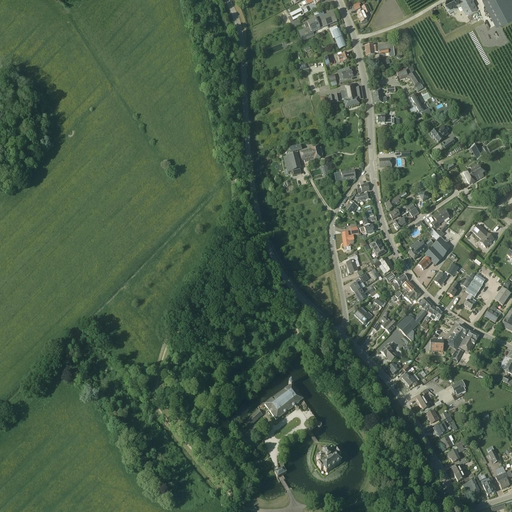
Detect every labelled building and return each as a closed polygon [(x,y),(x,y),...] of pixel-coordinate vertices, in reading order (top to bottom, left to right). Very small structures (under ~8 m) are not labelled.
[(460,4),(465,14),(477,8),(473,0),(452,0),(446,3),(449,10),(450,13),(454,11),(452,8),(458,6),(458,5),(460,4)] [(511,16),(511,0),(482,0),(496,26),(511,16)] [(363,11),(357,14),(360,23),(361,23),(362,25),(367,23),(366,21),(367,20),(365,15),(370,12),(366,5),(361,7),(363,11)] [(303,16),(300,9),(290,14),(293,21),(303,16)] [(478,10),(467,14),(470,22),(481,18),(478,10)] [(319,11),(313,14),(314,17),(315,19),(319,29),(337,22),(333,12),(321,17),(320,15),(319,11)] [(301,31),(298,32),(303,42),(314,37),(313,34),(312,32),(319,29),(315,19),(313,20),(307,23),(308,24),(309,28),(301,31)] [(336,26),(329,29),(332,38),(334,37),(339,50),(347,47),(341,32),(339,33),(336,26)] [(373,46),(365,47),(366,57),(374,56),(374,53),(379,53),(379,55),(388,54),(389,57),(394,56),(393,44),(377,46),(377,47),(373,47),(373,46)] [(349,61),(347,53),(337,57),(339,63),(343,62),(343,63),(349,61)] [(333,64),(330,56),(324,59),(326,66),(333,64)] [(307,69),(305,63),(297,66),(297,67),(298,71),(307,69)] [(411,73),(409,68),(403,70),(404,71),(397,73),(399,81),(406,79),(410,80),(415,88),(418,93),(423,89),(413,73),(411,73)] [(337,72),(340,81),(353,77),(353,76),(354,76),(354,75),(354,73),(353,73),(352,73),(351,71),(350,71),(349,69),(337,72)] [(337,86),(334,76),(329,77),(331,88),(337,86)] [(359,106),(358,102),(363,101),(360,89),(352,90),(340,93),(342,101),(343,101),(345,109),(359,106)] [(383,103),(387,103),(386,99),(383,99),(382,93),(373,94),(374,104),(383,103)] [(329,105),(341,103),(340,95),(328,97),(329,105)] [(415,96),(411,98),(419,113),(423,111),(415,96)] [(452,105),(438,111),(440,116),(454,110),(452,105)] [(392,127),(400,126),(399,120),(391,120),(391,117),(388,117),(385,117),(377,118),(377,124),(385,124),(387,124),(387,127),(392,127)] [(443,139),(448,135),(442,127),(437,131),(436,130),(430,134),(438,144),(443,140),(443,139)] [(455,144),(452,140),(442,147),(445,151),(455,144)] [(484,157),(477,145),(471,149),(477,161),(484,157)] [(317,147),(302,151),(305,163),(320,159),(317,147)] [(293,177),(301,174),(300,170),(301,170),(297,154),(284,157),(287,173),(292,172),(293,177)] [(401,160),(401,158),(395,158),(396,167),(402,167),(402,165),(404,165),(404,160),(401,160)] [(380,169),(392,168),(391,159),(379,159),(380,169)] [(483,177),(477,166),(468,170),(469,171),(463,174),(469,185),(483,177)] [(354,171),(352,172),(341,174),(342,182),(355,180),(354,171)] [(362,193),(367,192),(369,192),(367,184),(363,185),(363,183),(359,183),(360,186),(361,189),(357,190),(358,195),(362,194),(362,193)] [(426,193),(419,197),(423,202),(430,197),(427,192),(426,193)] [(358,204),(370,201),(369,194),(366,195),(366,193),(356,196),(358,204)] [(401,203),(400,201),(406,197),(404,193),(385,205),(388,211),(401,203)] [(351,216),(358,207),(351,202),(344,210),(351,216)] [(401,218),(406,215),(404,212),(403,213),(402,211),(401,211),(399,208),(396,210),(389,215),(392,221),(400,216),(401,218)] [(415,209),(410,212),(409,213),(412,218),(419,215),(415,209)] [(439,226),(439,225),(449,218),(444,211),(434,218),(436,222),(432,224),(435,229),(439,226)] [(364,227),(370,225),(370,224),(376,222),(375,216),(368,218),(368,217),(367,217),(362,218),(364,225),(364,227)] [(406,224),(402,219),(397,222),(393,225),(397,231),(401,228),(401,227),(406,224)] [(412,231),(424,226),(422,222),(410,228),(412,231)] [(358,234),(358,231),(355,225),(355,224),(352,225),(352,226),(350,226),(350,229),(352,236),(358,234)] [(374,232),(372,225),(359,229),(360,234),(366,232),(367,235),(374,232)] [(438,235),(440,237),(448,227),(445,225),(440,232),(439,233),(438,231),(436,232),(438,235)] [(494,240),(478,226),(472,233),(483,243),(481,245),(486,249),(494,240)] [(437,241),(440,237),(438,235),(436,232),(435,233),(432,237),(433,238),(430,242),(426,245),(424,242),(422,243),(419,244),(418,242),(410,248),(412,251),(408,254),(414,261),(425,251),(433,245),(437,241)] [(344,252),(350,251),(350,247),(349,241),(353,241),(353,237),(348,237),(348,233),(342,233),(343,237),(342,237),(344,248),(344,252)] [(423,261),(418,266),(423,271),(428,266),(426,263),(428,260),(435,267),(443,260),(450,249),(441,239),(431,248),(432,249),(424,256),(427,258),(423,261)] [(380,245),(379,242),(378,241),(370,246),(377,259),(386,253),(383,249),(380,245)] [(349,262),(346,263),(348,271),(347,271),(348,274),(349,274),(350,275),(358,272),(357,268),(360,267),(357,260),(358,260),(356,255),(357,255),(357,252),(348,258),(349,262)] [(389,264),(390,264),(388,261),(387,262),(385,258),(379,262),(381,265),(386,274),(393,270),(389,264)] [(458,269),(452,265),(446,274),(453,278),(458,269)] [(434,282),(440,287),(448,276),(445,274),(443,276),(440,274),(434,282)] [(355,294),(361,290),(358,286),(369,280),(366,275),(359,279),(361,281),(357,284),(352,287),(350,288),(352,290),(353,292),(354,292),(355,294)] [(400,288),(399,287),(407,282),(408,281),(404,276),(403,275),(395,281),(396,284),(392,287),(395,292),(400,288)] [(482,286),(485,281),(477,275),(473,281),(469,287),(465,293),(469,295),(466,300),(467,301),(464,306),(470,310),(471,311),(474,305),(471,303),(478,293),(482,286)] [(460,285),(462,286),(467,290),(473,280),(468,277),(465,281),(463,280),(460,285)] [(402,287),(409,294),(410,295),(415,290),(407,283),(402,287)] [(457,285),(454,284),(447,294),(453,298),(456,293),(453,291),(457,285)] [(502,307),(511,295),(502,289),(494,301),(502,307)] [(369,296),(368,293),(367,292),(364,295),(361,290),(355,294),(360,303),(366,299),(366,298),(368,297),(369,296)] [(410,295),(409,294),(404,298),(411,305),(415,300),(420,295),(415,290),(410,295)] [(381,308),(384,303),(378,298),(374,303),(381,308)] [(418,306),(423,311),(414,322),(417,326),(424,317),(432,307),(424,299),(418,306)] [(490,310),(489,310),(485,317),(495,324),(499,317),(494,314),(496,310),(492,307),(490,310)] [(430,318),(436,310),(433,308),(427,315),(430,318)] [(370,319),(372,317),(368,313),(366,315),(360,309),(354,316),(363,325),(369,319),(370,319)] [(430,318),(434,321),(440,313),(436,310),(430,318)] [(511,312),(509,311),(501,327),(511,333),(511,312)] [(443,315),(440,313),(434,321),(433,321),(435,323),(437,321),(438,322),(443,315)] [(418,326),(417,326),(414,322),(408,316),(396,328),(413,345),(414,333),(412,332),(418,326)] [(381,327),(384,330),(390,323),(384,318),(381,321),(384,324),(381,327)] [(392,322),(390,323),(384,330),(389,334),(397,326),(392,322)] [(468,332),(459,326),(448,342),(457,348),(468,332)] [(478,338),(469,333),(467,339),(465,338),(461,346),(471,351),(478,338)] [(443,353),(443,341),(430,341),(430,352),(443,353)] [(387,347),(381,353),(386,358),(386,357),(391,362),(396,357),(391,352),(392,352),(387,347)] [(463,353),(458,350),(451,361),(457,364),(463,353)] [(502,370),(508,374),(511,369),(511,367),(511,353),(508,359),(505,358),(501,365),(504,367),(502,370)] [(399,370),(401,368),(398,364),(395,366),(394,364),(388,369),(393,375),(399,370)] [(405,384),(411,378),(409,376),(412,373),(410,371),(406,366),(402,370),(406,374),(407,373),(407,374),(401,379),(403,381),(403,382),(405,384)] [(415,375),(411,378),(405,384),(407,386),(409,388),(412,386),(414,388),(417,386),(416,384),(419,381),(417,379),(417,378),(415,375)] [(509,379),(507,378),(507,377),(505,376),(505,377),(504,377),(502,383),(507,385),(511,387),(511,384),(511,381),(509,380),(509,379)] [(461,381),(450,387),(454,394),(465,388),(461,381)] [(276,421),(303,401),(292,387),(291,387),(293,387),(293,384),(292,383),(289,383),(288,384),(288,386),(290,387),(289,387),(264,406),(276,421)] [(416,400),(420,406),(425,402),(422,396),(416,400)] [(425,402),(420,406),(423,411),(429,408),(425,402)] [(262,416),(258,412),(233,436),(250,453),(259,444),(252,437),(247,441),(241,436),(262,416)] [(431,425),(438,421),(433,412),(427,415),(429,419),(428,419),(431,425)] [(449,432),(444,423),(433,429),(436,435),(437,434),(439,438),(449,432)] [(443,445),(442,445),(445,451),(452,447),(448,438),(441,441),(443,445)] [(449,459),(450,458),(453,464),(459,461),(457,455),(464,451),(461,446),(456,448),(454,449),(455,452),(448,455),(449,459)] [(319,463),(317,465),(321,471),(323,469),(326,473),(341,463),(338,459),(341,457),(337,451),(334,453),(331,450),(317,460),(319,463)] [(493,465),(499,462),(494,451),(488,454),(493,465)] [(451,471),(454,477),(462,473),(459,467),(451,471)] [(280,477),(282,476),(286,474),(283,468),(279,471),(277,472),(274,473),(277,479),(280,477)] [(467,478),(468,478),(465,479),(462,473),(454,477),(458,483),(463,480),(465,483),(474,478),(473,475),(467,478)] [(508,479),(505,474),(496,478),(498,484),(501,490),(509,487),(506,480),(508,479)] [(487,497),(495,493),(493,488),(495,487),(491,479),(486,481),(487,484),(482,486),(487,497)] [(469,484),(463,487),(466,495),(473,492),(475,495),(479,493),(473,481),(469,483),(469,484)] [(495,511),(505,509),(508,508),(509,508),(511,507),(511,506),(511,501),(498,506),(493,508),(491,508),(491,511),(495,511)]
